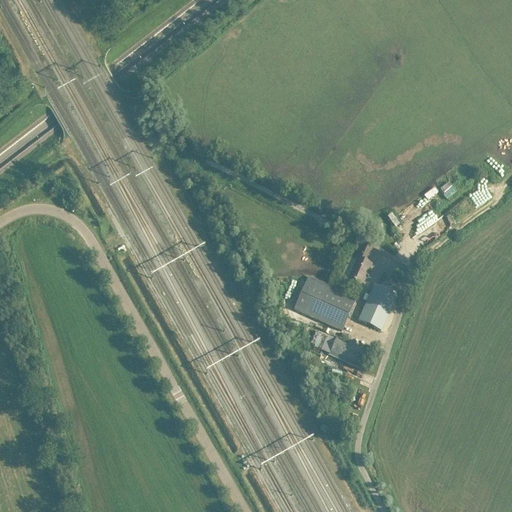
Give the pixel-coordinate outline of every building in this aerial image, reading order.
[(445,198),(456,192),(451,183),(440,189),(445,198)] [(368,264),(374,250),(362,245),(355,259),(358,260),(348,281),(362,287),(371,265),(368,264)] [(307,280),(294,310),(342,331),(355,302),(307,280)] [(373,286),(357,322),(379,332),(395,296),(373,286)] [(320,350),(326,337),(316,332),(309,344),(320,350)] [(359,369),(367,353),(337,339),(329,355),(359,369)]
